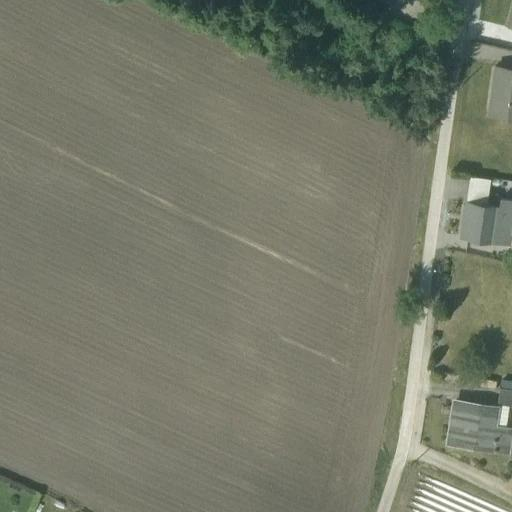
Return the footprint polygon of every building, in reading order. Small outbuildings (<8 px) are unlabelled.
[(389,0),(359,0),(384,12),(389,0)] [(511,68),(494,66),(488,114),(511,117),(511,68)] [(471,176),(462,236),(510,243),(511,228),(511,198),(511,195),(511,182),(502,181),(499,203),(484,201),(488,179),(471,176)] [(511,379),(500,378),(496,404),(508,405),(511,405),(511,379)] [(511,426),(505,425),(508,405),(496,404),(495,407),(455,400),(448,441),(509,450),(511,430),(511,426)]
